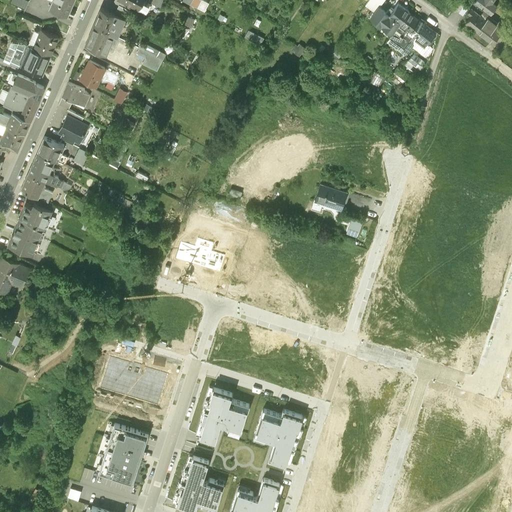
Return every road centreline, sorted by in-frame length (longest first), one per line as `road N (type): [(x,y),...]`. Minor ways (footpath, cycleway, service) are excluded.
road 1 (residential): [(0,211),(91,0)]
road 2 (residential): [(194,365),(215,299),(346,341)]
road 3 (residential): [(400,169),(346,341)]
road 4 (residential): [(425,366),(379,511)]
road 5 (residential): [(148,506),(194,365)]
road 6 (residential): [(321,404),(194,365)]
